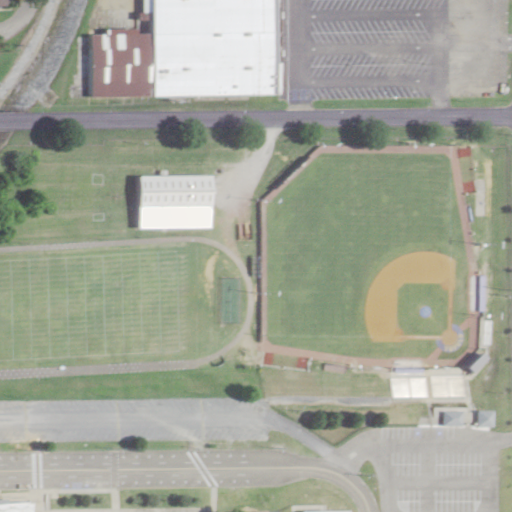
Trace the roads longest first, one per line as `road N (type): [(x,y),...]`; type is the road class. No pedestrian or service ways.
road 1 (residential): [(0,120),(511,116)]
road 2 (residential): [(363,511),(340,477),(311,466),(0,470)]
